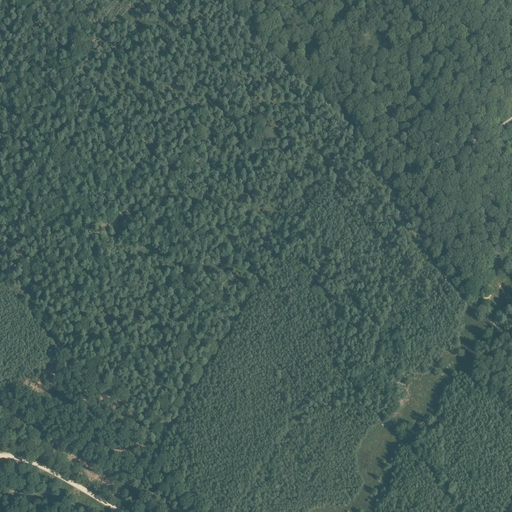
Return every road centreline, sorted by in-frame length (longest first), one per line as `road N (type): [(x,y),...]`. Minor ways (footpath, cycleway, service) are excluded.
road 1 (track): [(214,0),(348,127),(409,220),(451,228),(484,141),(511,119)]
road 2 (track): [(511,350),(443,277),(409,220)]
road 3 (track): [(119,511),(54,473),(0,455)]
